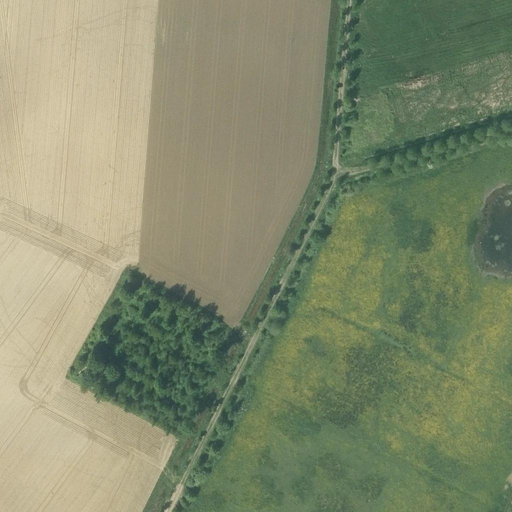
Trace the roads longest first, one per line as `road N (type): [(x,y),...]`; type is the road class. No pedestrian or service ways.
road 1 (track): [(164,511),(327,182)]
road 2 (track): [(511,128),(327,182)]
road 3 (track): [(327,182),(339,0)]
